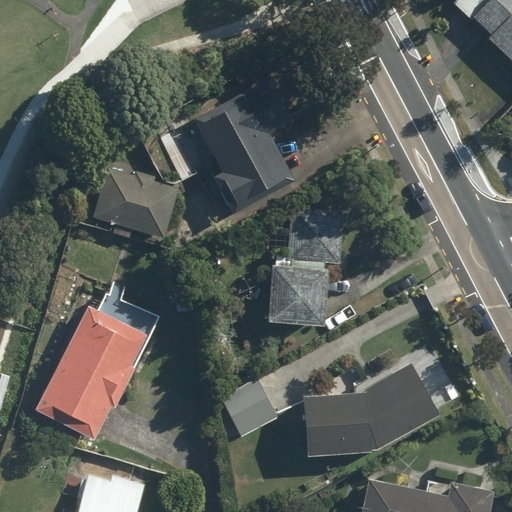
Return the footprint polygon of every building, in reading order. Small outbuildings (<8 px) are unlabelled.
[(511,0),(454,0),(451,3),(511,60),(511,0)] [(277,76),(193,120),(220,171),(208,178),(228,215),(295,180),(271,134),(300,119),(277,76)] [(105,165),(91,217),(163,236),(177,184),(105,165)] [(320,325),(327,265),(340,267),(345,212),(291,207),(286,254),(268,252),(261,319),(320,325)] [(99,309),(84,301),(30,410),(91,441),(155,314),(108,291),(99,309)] [(358,392),(301,393),(302,455),(369,455),(438,414),(408,363),(358,392)] [(275,416),(255,377),(217,396),(238,436),(275,416)] [(135,511),(143,485),(90,469),(77,511),(135,511)] [(448,480),(445,494),(366,478),(358,511),(485,511),(490,489),(448,480)]
